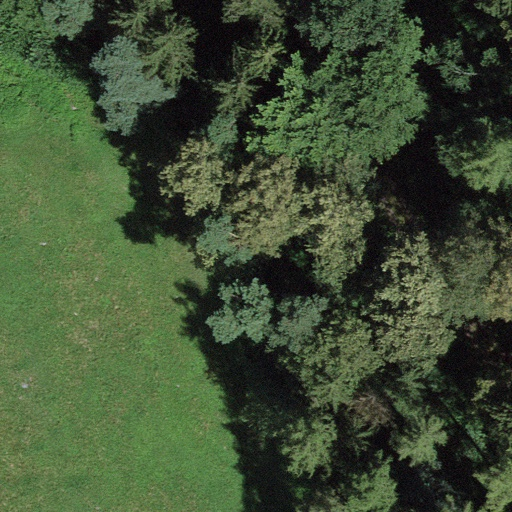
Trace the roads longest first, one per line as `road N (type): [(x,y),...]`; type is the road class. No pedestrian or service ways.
road 1 (track): [(279,0),(511,322)]
road 2 (track): [(0,90),(224,157),(363,113)]
